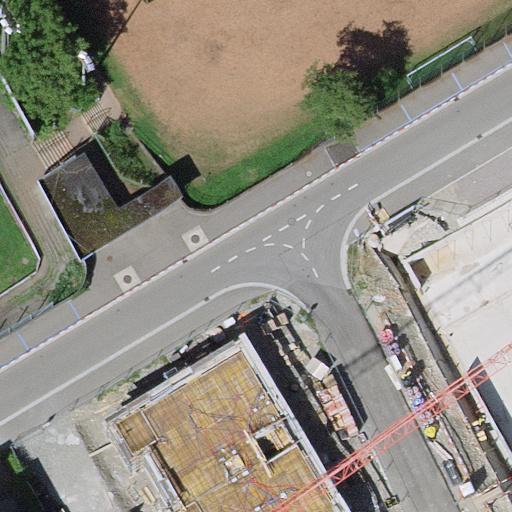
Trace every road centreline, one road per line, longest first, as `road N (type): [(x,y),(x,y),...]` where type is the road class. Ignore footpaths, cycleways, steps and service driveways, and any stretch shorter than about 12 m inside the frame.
road 1 (residential): [(300,208),(0,390)]
road 2 (residential): [(300,208),(447,511)]
road 3 (residential): [(511,89),(300,208)]
